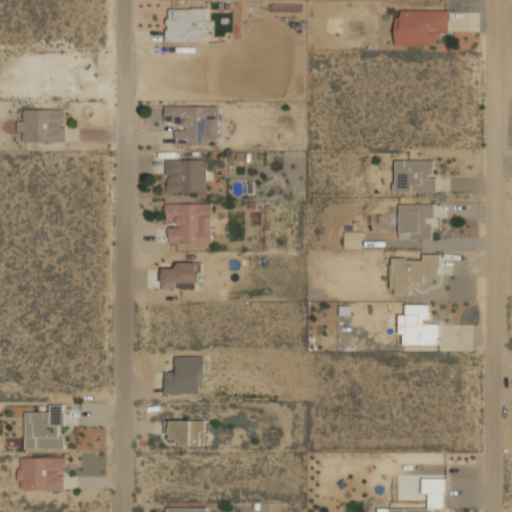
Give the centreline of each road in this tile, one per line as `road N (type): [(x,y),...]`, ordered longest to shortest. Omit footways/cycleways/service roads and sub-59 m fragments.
road 1 (residential): [(493,0),(492,511)]
road 2 (residential): [(121,0),(122,511)]
